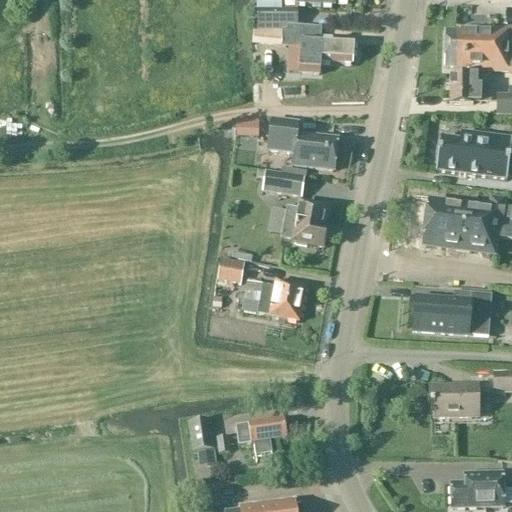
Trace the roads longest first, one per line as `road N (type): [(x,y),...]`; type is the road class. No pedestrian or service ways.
road 1 (tertiary): [(366,511),(342,474),(330,424),(414,0)]
road 2 (track): [(0,151),(122,141),(268,112),(391,116)]
